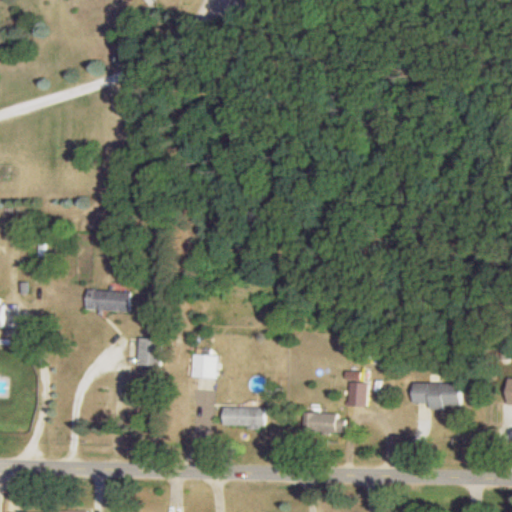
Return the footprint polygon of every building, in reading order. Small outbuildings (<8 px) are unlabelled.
[(89,308),(133,311),(134,291),(91,288),(89,308)] [(165,364),(165,338),(143,338),(143,364),(165,364)] [(220,354),(196,353),(195,376),(219,377),(220,354)] [(370,381),(352,381),(352,405),(370,405),(370,381)] [(465,382),(416,382),(416,403),(434,403),(434,407),(465,407),(465,382)] [(269,406),(226,406),(226,425),(269,425),(269,406)] [(347,432),(347,412),(306,412),(306,432),(347,432)]
